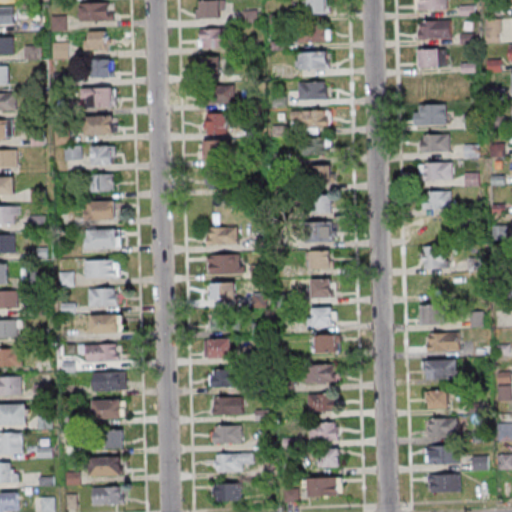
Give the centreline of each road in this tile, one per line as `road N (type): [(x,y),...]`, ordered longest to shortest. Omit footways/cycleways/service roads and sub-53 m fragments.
road 1 (residential): [(168,511),(154,0)]
road 2 (residential): [(385,511),(373,0)]
